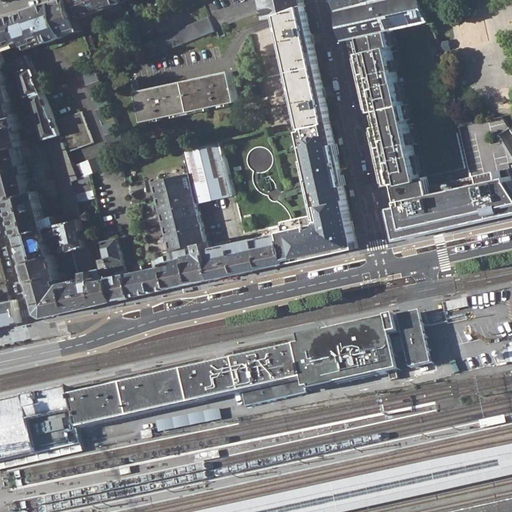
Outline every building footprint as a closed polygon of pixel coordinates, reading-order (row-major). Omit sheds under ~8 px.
[(26,46),(47,39),(48,43),(65,37),(63,33),(81,26),(79,18),(71,0),(60,0),(53,3),(27,12),(27,13),(16,17),(16,16),(0,20),(0,71),(5,68),(0,50),(18,43),(18,42),(24,40),(26,46)] [(71,0),(79,18),(125,1),(124,0),(71,0)] [(263,0),(268,18),(277,14),(291,9),(305,3),(303,0),(263,0)] [(334,0),(337,11),(374,2),(381,0),(334,0)] [(337,11),(343,40),(362,35),(389,27),(428,17),(422,0),(381,0),(374,2),(337,11)] [(253,33),(272,130),(274,135),(303,128),(331,122),(305,3),(291,9),(277,14),(279,23),(253,33)] [(143,45),(148,58),(216,30),(210,16),(143,45)] [(81,26),(63,33),(65,37),(83,30),(81,26)] [(389,27),(362,35),(365,50),(358,52),(371,110),(378,109),(381,124),(375,125),(388,184),(394,182),(420,177),(407,118),(409,117),(406,102),(403,102),(390,44),(393,43),(389,27)] [(85,36),(91,51),(96,49),(90,34),(85,36)] [(28,50),(48,43),(47,39),(26,46),(28,50)] [(16,70),(20,73),(21,73),(35,67),(29,54),(14,63),(16,70)] [(21,73),(29,96),(33,95),(45,92),(35,67),(21,73)] [(0,71),(0,104),(10,101),(14,100),(5,68),(0,71)] [(123,139),(101,78),(98,70),(84,75),(110,144),(123,139)] [(139,91),(146,121),(239,102),(233,72),(139,91)] [(45,92),(33,95),(45,139),(62,134),(57,121),(45,92)] [(15,116),(10,101),(0,104),(0,151),(20,146),(24,145),(19,131),(23,129),(18,115),(15,116)] [(57,121),(62,134),(69,152),(95,142),(83,112),(57,121)] [(503,115),(509,126),(511,124),(511,119),(508,114),(503,115)] [(358,246),(331,122),(303,128),(306,144),(302,145),(317,213),(280,221),(281,224),(271,226),(271,228),(272,228),(273,234),(284,232),(290,262),(358,246)] [(448,133),(456,169),(465,167),(457,131),(448,133)] [(75,166),(69,152),(62,134),(45,139),(41,140),(37,141),(41,155),(49,152),(52,163),(55,162),(56,164),(62,184),(74,181),(80,179),(75,166)] [(33,142),(37,156),(41,155),(37,141),(33,142)] [(199,202),(235,195),(223,142),(186,149),(192,174),(199,202)] [(0,151),(0,160),(11,199),(33,193),(27,172),(30,171),(28,164),(27,164),(26,160),(24,161),(20,146),(0,151)] [(91,175),(112,167),(107,154),(75,166),(80,179),(91,175)] [(420,177),(394,182),(398,200),(402,199),(403,204),(393,206),(400,237),(511,212),(511,176),(509,167),(430,184),(428,175),(420,177)] [(199,202),(192,174),(154,182),(171,251),(208,243),(207,240),(199,202)] [(76,188),(93,182),(91,175),(80,179),(74,181),(76,188)] [(11,199),(20,235),(83,217),(76,188),(74,181),(62,184),(60,185),(68,214),(46,220),(38,191),(33,193),(11,199)] [(159,206),(157,197),(144,200),(146,210),(159,206)] [(20,235),(28,263),(54,256),(49,241),(50,238),(66,234),(68,235),(72,251),(76,250),(89,246),(87,238),(82,239),(80,230),(85,229),(83,217),(20,235)] [(284,232),(273,234),(272,228),(271,228),(272,234),(212,248),(210,240),(207,240),(208,243),(216,279),(252,270),(290,262),(284,232)] [(110,258),(120,300),(138,296),(133,273),(129,274),(121,238),(106,241),(110,258)] [(100,242),(104,259),(110,258),(106,241),(100,242)] [(166,256),(173,288),(216,279),(208,243),(171,251),(165,252),(166,256)] [(76,250),(83,273),(95,270),(89,246),(76,250)] [(72,311),(66,282),(61,284),(60,281),(62,280),(63,277),(56,255),(54,256),(28,263),(41,313),(48,316),(72,311)] [(133,273),(138,296),(154,293),(173,288),(166,256),(154,260),(156,268),(133,273)] [(102,268),(95,270),(102,304),(120,300),(110,258),(104,259),(100,260),(102,268)] [(66,282),(72,311),(102,304),(95,270),(83,273),(69,277),(65,278),(66,282)] [(0,327),(23,322),(17,299),(11,300),(0,303),(0,327)] [(424,328),(433,364),(435,364),(426,324),(425,318),(423,312),(401,317),(406,336),(408,335),(405,324),(405,323),(404,323),(402,317),(417,314),(419,319),(423,319),(425,328),(424,328)] [(387,326),(328,340),(334,368),(373,359),(377,376),(390,373),(386,357),(398,354),(409,351),(412,351),(415,365),(414,365),(415,368),(416,374),(434,370),(433,364),(424,328),(425,328),(423,319),(419,319),(417,314),(402,317),(404,323),(405,323),(405,324),(408,335),(406,336),(394,338),(390,339),(387,327),(387,326)] [(398,316),(390,318),(390,319),(393,335),(402,333),(398,316)] [(304,345),(311,344),(319,377),(305,380),(307,388),(313,387),(314,391),(340,386),(340,385),(377,376),(373,359),(334,368),(328,340),(387,326),(387,327),(390,339),(394,338),(393,335),(390,319),(329,333),(328,331),(302,337),(304,345)] [(72,388),(0,404),(0,463),(6,462),(84,444),(81,431),(82,430),(81,427),(213,397),(213,395),(243,388),(247,407),(277,400),(309,393),(307,388),(305,380),(319,377),(311,344),(304,345),(298,347),(296,338),(238,351),(240,360),(241,365),(238,365),(238,366),(208,372),(207,370),(75,399),(72,388)] [(402,371),(398,354),(386,357),(390,373),(391,373),(389,367),(396,365),(398,372),(402,371)] [(392,380),(400,379),(398,372),(396,365),(389,367),(391,373),(392,380)]
